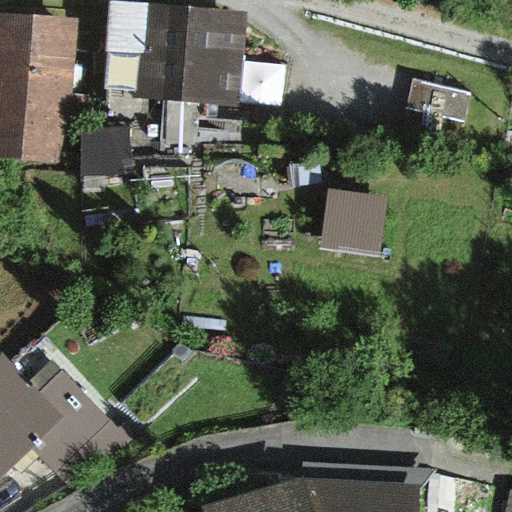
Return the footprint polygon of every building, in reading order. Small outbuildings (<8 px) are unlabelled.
[(222,24),(103,21),(101,97),(220,100),(222,24)] [(0,30),(0,184),(66,187),(72,33),(0,30)] [(166,153),(207,154),(209,106),(167,104),(166,153)] [(119,173),(117,144),(82,146),(83,175),(119,173)] [(0,375),(0,469),(15,452),(54,484),(99,430),(42,383),(29,399),(0,375)] [(395,511),(396,490),(291,488),(227,511),(395,511)]
